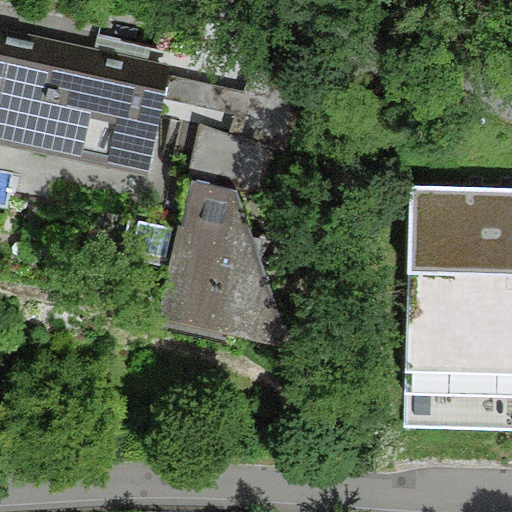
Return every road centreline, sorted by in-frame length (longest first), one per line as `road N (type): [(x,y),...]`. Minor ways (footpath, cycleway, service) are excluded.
road 1 (residential): [(0,485),(207,472),(511,490)]
road 2 (residential): [(511,102),(268,0)]
